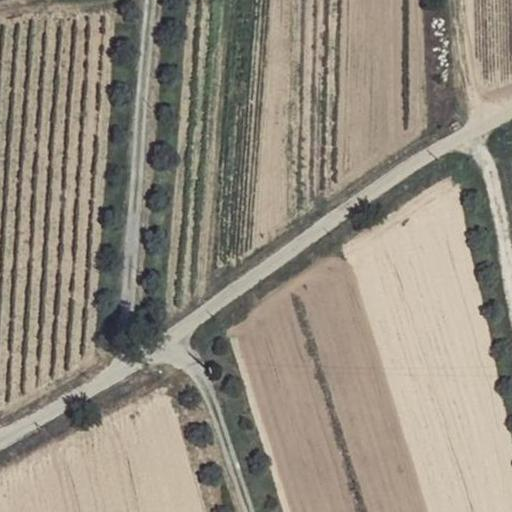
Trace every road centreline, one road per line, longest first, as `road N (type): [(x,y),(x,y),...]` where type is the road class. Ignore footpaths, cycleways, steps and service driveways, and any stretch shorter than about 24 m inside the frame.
road 1 (unclassified): [(511,115),(455,143),(160,344),(0,437)]
road 2 (track): [(145,0),(121,367)]
road 3 (track): [(246,511),(181,330)]
road 4 (track): [(511,312),(479,131)]
